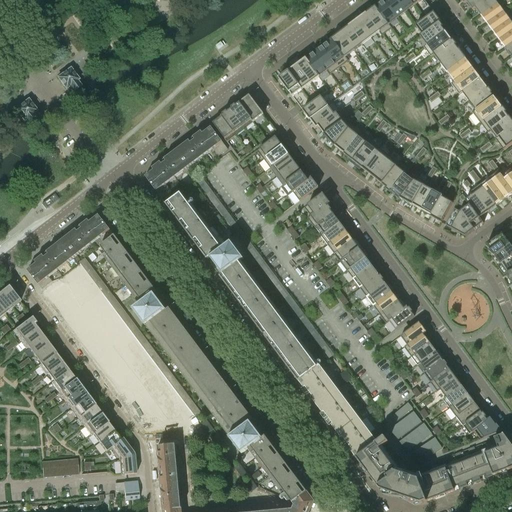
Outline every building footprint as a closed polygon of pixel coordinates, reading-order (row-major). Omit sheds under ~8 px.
[(281,74),(277,77),(307,116),(309,119),(310,120),(328,106),(421,37),(439,24),(440,23),(441,22),(424,0),(384,0),(366,14),(349,27),(332,39),(330,41),(324,45),(322,47),(315,52),(313,53),(306,58),(305,59),(289,71),(287,70),(281,74)] [(511,0),(460,0),(464,5),(466,3),(473,11),(475,9),(480,16),(486,24),(492,32),(498,40),(504,49),(511,58),(511,0)] [(439,24),(421,37),(426,45),(427,46),(445,32),(444,31),(443,29),(442,28),(443,27),(440,23),(439,24)] [(426,45),(423,47),(431,57),(434,55),(433,55),(452,41),(451,40),(449,37),(445,32),(427,46),(426,45)] [(452,41),(433,55),(434,55),(440,64),(459,50),(458,49),(456,47),(456,46),(457,46),(453,41),(452,42),(452,41)] [(459,50),(440,64),(447,73),(465,59),(464,58),(463,57),(459,50)] [(465,59),(447,73),(454,82),(473,69),(471,67),(470,65),(465,59)] [(77,80),(79,79),(77,77),(69,66),(55,77),(69,94),(72,91),(73,92),(73,91),(81,86),(77,80)] [(454,82),(451,84),(459,95),(462,93),(461,92),(480,79),(479,77),(477,75),(473,69),(454,82)] [(480,79),(461,92),(462,93),(469,102),(487,88),(486,87),(484,84),(480,79)] [(487,88),(469,102),(475,111),(476,112),(494,98),(493,97),(492,95),(491,94),(492,93),(489,88),(487,89),(487,88)] [(249,96),(239,104),(253,122),(264,115),(257,105),(255,104),(249,96)] [(44,115),(40,111),(41,110),(31,98),(17,109),(27,121),(28,120),(33,124),(38,121),(41,118),(44,115)] [(475,111),(472,113),(480,123),(501,107),(500,106),(498,103),(494,98),(476,112),(475,111)] [(232,109),(231,110),(245,129),(253,122),(239,104),(238,104),(237,106),(236,106),(232,109)] [(328,106),(310,120),(317,129),(319,128),(318,127),(335,115),(334,114),(328,106)] [(501,107),(480,123),(488,134),(491,131),(490,131),(509,117),(508,116),(506,114),(505,113),(506,112),(503,107),(502,108),(501,107)] [(223,115),(222,117),(236,135),(245,129),(231,110),(230,111),(228,112),(227,112),(223,115)] [(335,115),(318,127),(319,128),(325,136),(346,120),(339,111),(334,114),(335,115)] [(219,119),(213,123),(214,125),(227,142),(236,135),(222,117),(221,117),(219,119)] [(511,121),(509,117),(490,131),(491,131),(496,139),(497,139),(511,127),(511,121)] [(325,136),(324,136),(334,147),(351,126),(346,120),(325,136)] [(351,126),(334,147),(344,154),(358,136),(359,137),(361,134),(351,126)] [(207,127),(177,150),(190,167),(195,163),(193,161),(211,147),(218,156),(228,149),(211,128),(208,130),(207,127)] [(496,139),(495,139),(503,150),(511,143),(511,127),(497,139),(496,139)] [(344,154),(353,162),(367,144),(367,143),(359,137),(358,136),(344,154)] [(269,142),(257,151),(264,160),(282,146),(281,145),(280,143),(276,137),(273,139),(269,142)] [(367,144),(353,162),(363,169),(379,148),(369,140),(367,143),(367,144)] [(282,146),(264,160),(270,169),(289,155),(288,153),(287,152),(282,146)] [(379,148),(363,169),(372,177),(389,156),(379,148)] [(184,171),(190,167),(177,150),(147,173),(148,175),(146,177),(162,199),(171,192),(164,182),(182,168),(184,171)] [(289,155),(270,169),(277,177),(295,163),(294,162),(293,160),(289,155)] [(389,156),(372,177),(382,184),(396,166),(397,167),(399,164),(389,156)] [(295,163),(277,177),(283,186),(302,172),(301,171),(300,169),(295,163)] [(396,166),(382,184),(386,188),(385,189),(390,193),(391,192),(405,174),(397,167),(396,166)] [(502,176),(501,177),(511,190),(511,172),(510,170),(502,176)] [(498,171),(489,178),(505,199),(511,194),(511,190),(501,177),(502,176),(498,171)] [(302,172),(283,186),(284,187),(286,184),(292,192),(311,178),(308,180),(307,179),(305,177),(302,172)] [(405,174),(391,192),(396,196),(395,197),(399,200),(400,199),(415,181),(414,181),(405,174)] [(329,358),(334,355),(202,177),(197,181),(329,358)] [(311,178),(292,192),(293,193),(299,202),(309,194),(318,188),(318,187),(311,177),(311,178)] [(415,181),(400,199),(412,206),(412,205),(423,186),(424,186),(426,183),(416,178),(414,181),(415,181)] [(489,178),(480,185),(496,206),(505,199),(489,178)] [(480,185),(471,192),(473,194),(474,194),(488,212),(496,206),(480,185)] [(423,186),(412,205),(421,211),(432,191),(424,186),(423,186)] [(432,191),(421,211),(430,216),(431,216),(441,197),(442,197),(442,196),(432,191)] [(180,193),(166,203),(166,204),(208,260),(210,258),(222,274),(220,276),(298,381),(317,367),(239,262),(244,259),(231,242),(222,249),(180,193)] [(314,201),(304,208),(311,216),(308,219),(309,221),(328,207),(327,206),(330,204),(329,202),(328,200),(323,194),(314,201)] [(473,194),(465,201),(468,206),(469,205),(479,219),(480,218),(488,212),(474,194),(473,194)] [(430,216),(430,217),(441,223),(453,203),(442,197),(441,197),(431,216),(430,216)] [(55,199),(43,208),(47,213),(59,204),(55,199)] [(468,206),(460,212),(474,230),(476,229),(483,223),(480,218),(479,219),(469,205),(468,206)] [(328,207),(309,221),(316,230),(334,216),(333,214),(332,213),(331,211),(328,207)] [(454,208),(445,225),(465,237),(474,230),(460,212),(454,208)] [(80,249),(98,235),(103,242),(113,234),(99,215),(95,218),(94,216),(62,241),(74,257),(82,252),(80,249)] [(334,216),(316,230),(321,237),(340,223),(338,221),(337,219),(334,216)] [(340,223),(321,237),(327,245),(346,231),(345,230),(344,228),(340,223)] [(292,227),(287,230),(291,235),(295,232),(292,227)] [(508,247),(511,243),(511,232),(509,229),(502,234),(484,248),(494,257),(508,247)] [(346,231),(327,245),(334,254),(353,240),(351,239),(350,236),(346,231)] [(295,232),(291,235),(294,240),(299,237),(295,232)] [(156,292),(115,236),(100,247),(142,302),(133,309),(145,326),(150,322),(234,434),(229,437),(241,454),(250,447),(292,503),(307,492),(265,436),(262,438),(250,422),(252,420),(169,308),(166,310),(154,294),(156,292)] [(353,240),(334,254),(340,263),(359,249),(358,247),(356,245),(353,240)] [(47,275),(65,261),(67,263),(74,257),(62,241),(29,266),(31,268),(28,271),(42,290),(52,282),(47,275)] [(500,265),(511,256),(511,243),(508,247),(494,257),(500,265)] [(359,249),(340,263),(347,271),(366,257),(364,256),(363,253),(359,249)] [(507,274),(511,270),(511,256),(500,265),(507,274)] [(366,257),(347,271),(353,280),(372,266),(371,265),(370,263),(366,257)] [(85,258),(80,262),(195,416),(201,412),(85,258)] [(372,266),(353,280),(360,289),(379,275),(378,273),(376,272),(372,266)] [(83,267),(74,275),(81,284),(91,277),(83,267)] [(379,275),(360,289),(366,297),(385,283),(384,282),(383,280),(384,279),(380,275),(380,276),(379,275)] [(93,280),(83,287),(91,297),(100,290),(93,280)] [(56,282),(44,292),(53,304),(66,295),(56,282)] [(385,283),(366,297),(373,306),(392,292),(391,291),(389,289),(385,283)] [(8,286),(0,292),(12,308),(20,302),(8,286)] [(12,308),(0,292),(0,308),(4,314),(12,308)] [(392,292),(373,306),(379,315),(398,301),(397,299),(395,297),(392,292)] [(66,295),(53,304),(63,317),(75,307),(66,295)] [(398,301),(379,315),(386,323),(407,307),(407,306),(404,309),(403,308),(402,305),(398,301)] [(75,307),(63,317),(72,329),(85,319),(75,307)] [(407,307),(386,323),(386,324),(389,322),(396,330),(405,323),(414,316),(413,315),(412,313),(411,312),(412,312),(409,308),(408,308),(407,307)] [(19,340),(36,327),(34,324),(35,324),(36,323),(31,317),(23,323),(12,331),(19,340)] [(85,319),(72,329),(81,341),(94,332),(85,319)] [(122,319),(113,326),(120,336),(129,329),(122,319)] [(410,329),(400,337),(407,345),(404,347),(404,348),(426,332),(425,330),(423,328),(419,323),(410,329)] [(27,347),(43,336),(42,336),(41,333),(36,327),(19,340),(25,349),(27,347)] [(94,332),(81,341),(90,354),(103,344),(94,332)] [(426,332),(404,348),(411,357),(429,343),(428,341),(427,339),(423,335),(426,332)] [(34,356),(49,345),(49,344),(47,342),(43,336),(27,347),(34,356)] [(429,343),(411,357),(417,365),(436,351),(435,350),(434,348),(429,343)] [(103,344),(90,354),(100,366),(112,356),(103,344)] [(40,365),(56,353),(55,353),(54,351),(49,345),(34,356),(40,365)] [(436,351),(417,365),(417,366),(420,363),(426,371),(423,373),(424,374),(442,360),(441,358),(439,356),(436,351)] [(47,374),(62,362),(61,361),(60,359),(56,353),(40,365),(38,366),(45,375),(47,374)] [(112,356),(100,366),(109,378),(122,369),(112,356)] [(151,358),(142,365),(149,375),(159,368),(151,358)] [(442,360),(424,374),(430,383),(449,369),(448,368),(447,366),(442,360)] [(53,382),(68,371),(68,370),(66,367),(62,362),(47,374),(53,382)] [(320,365),(317,367),(298,381),(304,388),(305,387),(308,391),(310,389),(313,393),(311,395),(314,399),(312,400),(317,407),(339,391),(320,365)] [(122,369),(109,378),(118,391),(131,381),(122,369)] [(449,369),(430,383),(437,391),(455,377),(454,376),(452,373),(449,369)] [(346,370),(337,377),(343,385),(352,379),(346,370)] [(57,392),(75,379),(74,378),(72,376),(68,371),(53,382),(51,384),(57,392)] [(455,377),(437,391),(437,392),(440,390),(445,397),(443,399),(443,400),(462,386),(461,385),(459,383),(455,377)] [(64,401),(81,388),(79,385),(75,379),(57,392),(64,401)] [(131,381),(118,391),(127,403),(140,393),(131,381)] [(462,386),(443,400),(450,409),(468,395),(467,393),(466,392),(462,386)] [(71,410),(88,397),(88,396),(86,394),(81,388),(64,401),(71,410)] [(339,391),(317,407),(322,413),(324,412),(327,416),(329,414),(332,418),(330,420),(333,424),(331,425),(336,432),(357,416),(339,391)] [(140,393),(127,403),(136,415),(149,406),(140,393)] [(468,395),(450,409),(456,417),(475,403),(474,402),(472,400),(468,395)] [(77,418),(94,405),(92,402),(88,397),(71,410),(77,418)] [(184,403),(174,410),(185,424),(195,416),(184,403)] [(475,403),(456,417),(463,426),(466,424),(482,413),(480,411),(479,409),(475,403)] [(84,427),(101,414),(101,413),(99,411),(94,405),(77,418),(84,427)] [(149,406),(136,415),(146,428),(159,418),(149,406)] [(374,411),(371,406),(361,413),(365,418),(374,411)] [(482,413),(466,424),(472,433),(474,432),(491,419),(490,418),(487,420),(487,419),(485,418),(485,417),(486,417),(483,412),(482,413)] [(92,434),(107,422),(105,419),(101,414),(84,427),(90,436),(92,434)] [(355,457),(376,441),(357,416),(336,432),(341,438),(343,437),(346,441),(348,439),(351,443),(348,445),(351,449),(350,450),(355,457)] [(159,418),(146,428),(155,440),(163,438),(162,435),(168,431),(159,418)] [(189,462),(193,462),(195,462),(192,430),(202,422),(199,418),(186,428),(189,462)] [(491,419),(474,432),(480,440),(500,432),(501,432),(499,430),(500,429),(497,424),(496,425),(493,421),(491,419)] [(213,429),(206,420),(201,424),(208,433),(213,429)] [(98,443),(114,431),(113,430),(111,428),(107,422),(92,434),(98,442),(98,443)] [(61,431),(56,425),(51,429),(56,435),(61,431)] [(110,448),(120,440),(120,439),(118,437),(114,431),(98,443),(105,451),(110,448)] [(217,434),(212,438),(219,448),(224,444),(217,434)] [(376,441),(355,457),(362,466),(378,487),(380,490),(390,494),(400,499),(407,499),(421,504),(427,502),(468,487),(511,470),(511,447),(510,445),(504,437),(494,440),(495,441),(496,444),(498,450),(485,455),(472,460),(458,466),(445,471),(431,476),(418,481),(406,476),(399,473),(401,471),(397,464),(400,462),(388,445),(386,446),(385,445),(388,442),(384,437),(377,442),(376,441)] [(133,452),(122,438),(120,439),(120,440),(110,448),(119,460),(134,454),(133,454),(133,453),(133,452)] [(187,438),(178,439),(179,449),(187,448),(187,438)] [(178,473),(175,445),(157,446),(160,475),(178,473)] [(235,458),(228,449),(223,452),(230,462),(235,458)] [(134,455),(134,454),(119,460),(120,476),(123,475),(136,474),(134,456),(134,455)] [(246,473),(239,463),(234,467),(241,477),(246,473)] [(48,468),(42,469),(43,479),(78,475),(78,465),(72,466),(66,466),(60,467),(54,468),(48,468)] [(178,473),(160,475),(163,504),(181,502),(178,473)] [(257,488),(250,478),(245,482),(252,491),(257,488)] [(138,490),(137,482),(123,483),(124,491),(124,492),(124,493),(127,493),(127,491),(138,490)] [(124,491),(123,483),(115,484),(116,492),(124,491)] [(138,490),(127,491),(127,493),(124,493),(125,501),(139,499),(138,490)] [(308,511),(314,501),(307,492),(292,503),(295,504),(294,506),(305,511),(308,511)] [(247,506),(246,498),(234,499),(234,503),(243,502),(244,507),(247,506)] [(99,511),(98,501),(77,503),(77,511),(99,511)] [(181,511),(181,502),(163,504),(163,511),(181,511)]
